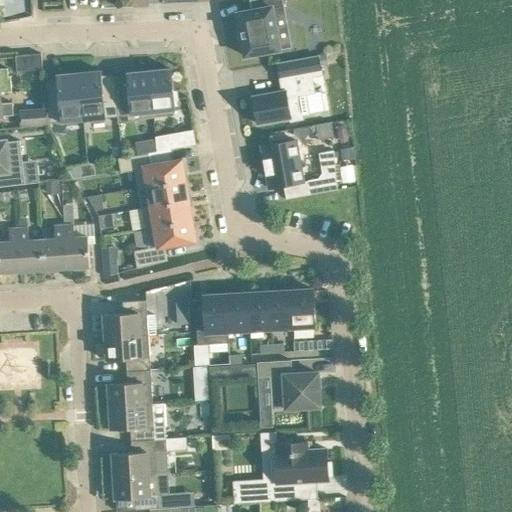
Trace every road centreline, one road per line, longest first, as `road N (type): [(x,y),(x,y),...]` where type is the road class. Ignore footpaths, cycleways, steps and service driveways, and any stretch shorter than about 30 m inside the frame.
road 1 (residential): [(0,37),(173,30),(201,45),(234,218),(259,237),(319,249),(336,260),(343,278),(362,511)]
road 2 (residential): [(0,302),(74,303),(87,511)]
